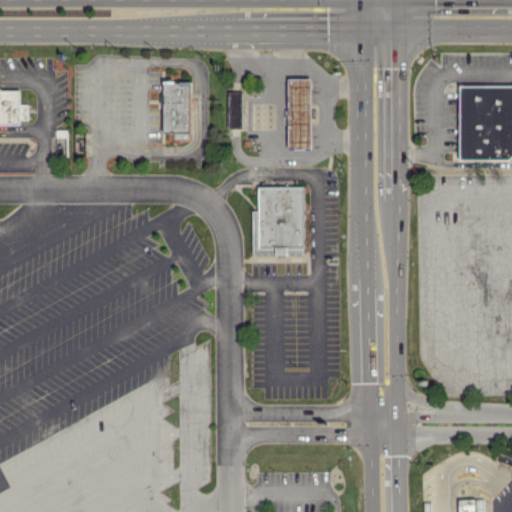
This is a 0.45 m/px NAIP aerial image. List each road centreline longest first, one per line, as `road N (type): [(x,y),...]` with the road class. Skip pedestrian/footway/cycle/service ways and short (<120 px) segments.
road 1 (primary): [(380,187),(379,27)]
road 2 (primary): [(239,25),(379,27)]
road 3 (primary): [(382,425),(381,288)]
road 4 (secondary): [(379,27),(510,29)]
road 5 (primary): [(0,25),(126,25)]
